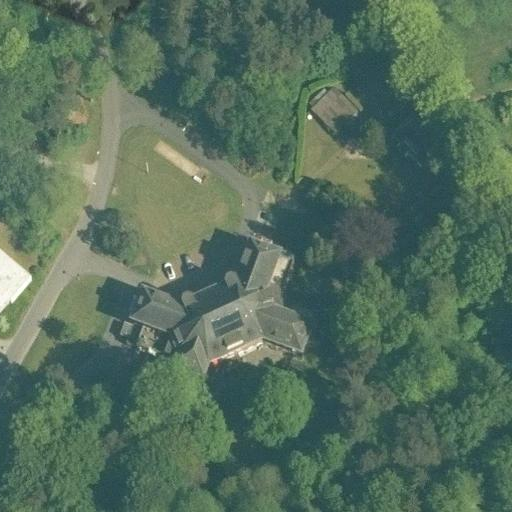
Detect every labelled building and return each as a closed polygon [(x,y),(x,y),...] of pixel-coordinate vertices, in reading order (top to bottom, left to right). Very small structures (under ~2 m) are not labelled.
[(414,103),(402,90),(390,101),(402,114),(414,103)] [(358,116),(334,92),(311,115),(335,139),(358,116)] [(409,154),(422,169),(446,147),(432,132),(420,120),(415,126),(411,122),(399,133),(403,137),(397,142),(409,154)] [(182,315),(144,301),(138,319),(128,350),(169,366),(161,386),(173,390),(177,379),(205,391),(212,375),(264,351),(302,366),(320,321),(290,310),(285,298),(296,269),(252,252),(237,290),(182,315)] [(0,311),(8,303),(12,306),(31,283),(0,256),(0,311)] [(124,406),(118,422),(143,431),(148,415),(124,406)] [(216,421),(205,426),(215,447),(225,442),(216,421)]
